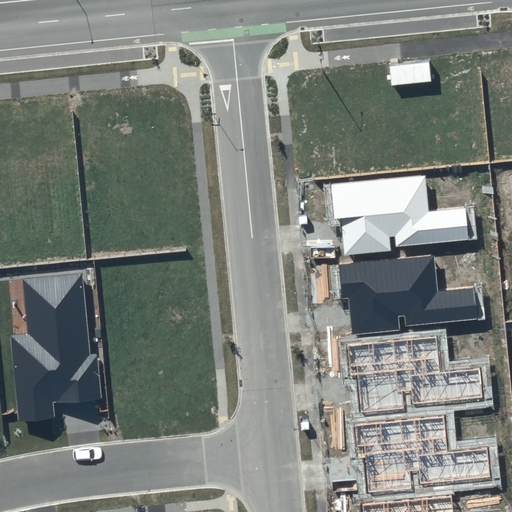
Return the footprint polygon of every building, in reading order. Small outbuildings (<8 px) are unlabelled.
[(425,175),(331,185),(334,219),(341,219),(344,253),(469,239),(466,208),(429,211),(425,175)] [(434,256),(340,265),(343,299),(350,299),(353,333),(478,320),(475,289),(438,292),(434,256)] [(83,273),(22,279),(28,334),(11,336),(19,421),(55,418),(54,403),(102,399),(96,354),(90,355),(83,273)] [(441,336),(347,346),(350,380),(357,380),(360,414),(485,400),(482,369),(445,372),(441,336)] [(448,415),(354,425),(358,459),(364,459),(367,493),(492,480),(489,449),(452,451),(448,415)] [(459,511),(458,494),(364,504),(364,511),(459,511)]
